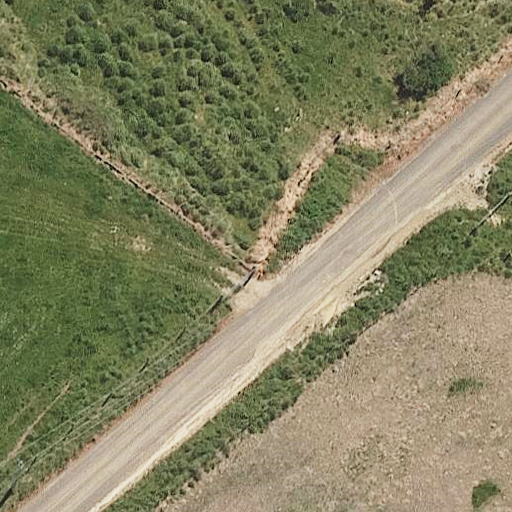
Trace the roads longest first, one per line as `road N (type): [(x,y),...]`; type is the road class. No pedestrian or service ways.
road 1 (unclassified): [(511,115),(41,511)]
road 2 (track): [(383,216),(267,98),(237,0)]
